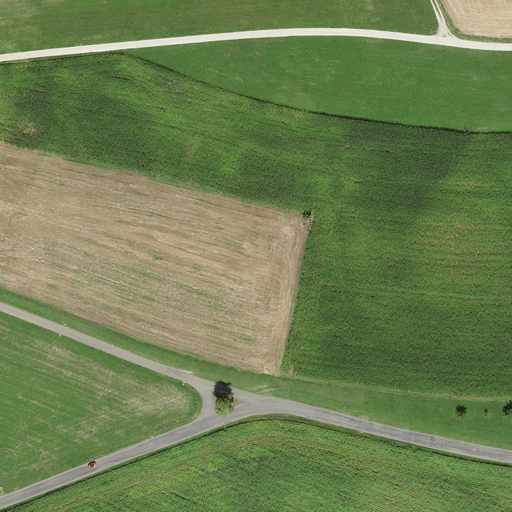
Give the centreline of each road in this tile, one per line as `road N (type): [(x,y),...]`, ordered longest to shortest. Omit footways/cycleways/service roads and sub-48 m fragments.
road 1 (track): [(0,58),(312,31),(511,47)]
road 2 (tertiary): [(0,502),(267,402)]
road 3 (unclassified): [(0,307),(267,402)]
road 4 (tertiary): [(511,457),(292,407)]
